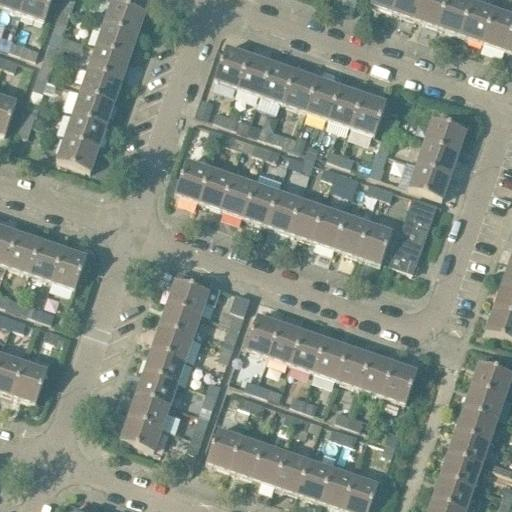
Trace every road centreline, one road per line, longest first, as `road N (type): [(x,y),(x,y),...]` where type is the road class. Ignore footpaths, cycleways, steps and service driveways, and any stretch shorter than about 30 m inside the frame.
road 1 (residential): [(128,237),(430,333),(508,107)]
road 2 (residential): [(508,107),(209,5)]
road 3 (residential): [(128,237),(209,5)]
road 4 (residential): [(50,465),(128,237)]
road 5 (unknown): [(432,327),(454,355),(401,511)]
road 6 (residential): [(184,511),(50,465)]
road 7 (residential): [(128,237),(0,188)]
